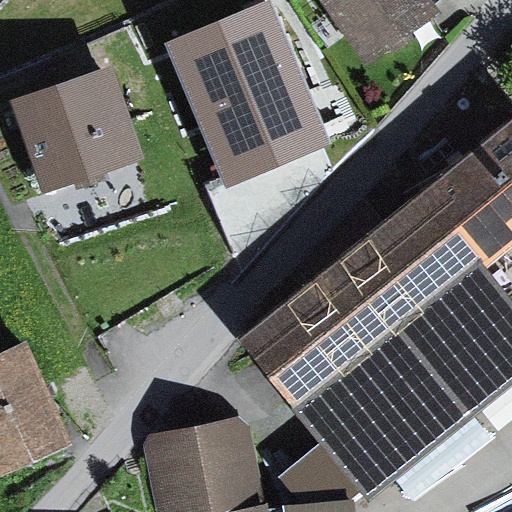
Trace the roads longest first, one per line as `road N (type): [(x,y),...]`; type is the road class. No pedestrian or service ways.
road 1 (unclassified): [(46,511),(509,0)]
road 2 (track): [(0,161),(130,417)]
